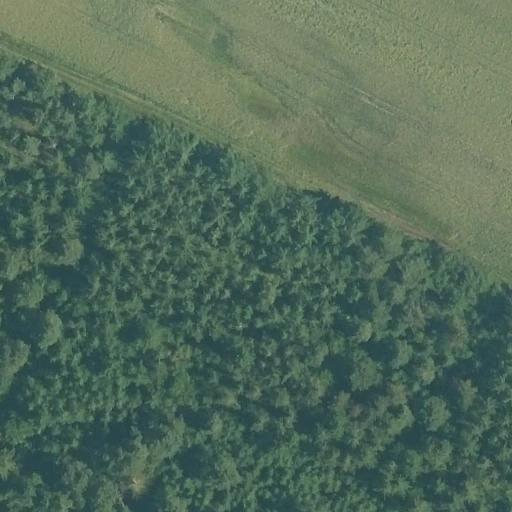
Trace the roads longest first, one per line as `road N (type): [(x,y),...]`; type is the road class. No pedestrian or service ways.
road 1 (track): [(0,56),(511,302)]
road 2 (track): [(118,113),(0,399)]
